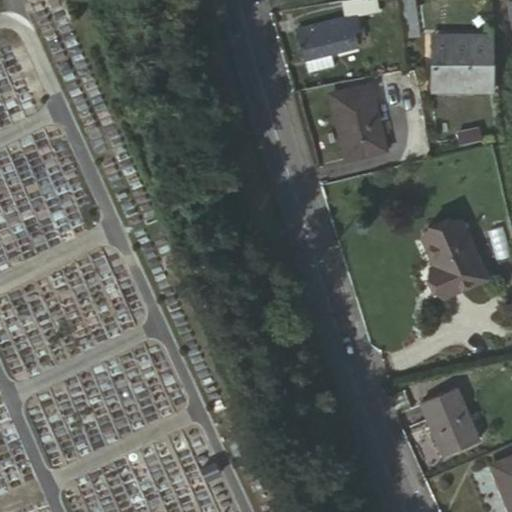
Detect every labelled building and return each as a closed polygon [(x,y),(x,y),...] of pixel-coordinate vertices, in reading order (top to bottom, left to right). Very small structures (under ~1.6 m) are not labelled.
[(365,0),(348,4),(351,17),(360,14),(361,16),(381,11),(379,0),(365,0)] [(420,0),(404,0),(412,39),(428,36),(420,0)] [(360,14),(351,17),(345,18),(348,29),(357,26),(359,32),(364,30),(361,16),(360,14)] [(348,29),(345,18),(332,22),(301,31),(304,40),(348,29)] [(357,26),(348,29),(353,48),(363,46),(359,32),(357,26)] [(348,29),(304,40),(309,61),(333,54),(353,48),(348,29)] [(458,42),(458,32),(437,31),(437,41),(458,42)] [(474,78),(474,87),(496,88),(498,32),(458,32),(458,42),(457,77),(474,78)] [(436,76),(457,77),(458,42),(437,41),(436,76)] [(333,54),(309,61),(311,72),(336,65),(333,54)] [(435,85),(474,87),(474,78),(457,77),(436,76),(435,85)] [(340,112),(351,158),(391,148),(377,86),(339,95),(343,111),(340,112)] [(462,132),(465,145),(485,140),(481,128),(462,132)] [(424,283),(463,270),(459,246),(419,253),(424,283)] [(424,316),(470,310),(463,270),(424,283),(419,284),(424,316)] [(432,413),(454,463),(487,450),(465,400),(432,413)] [(511,465),(499,471),(511,500),(511,465)]
